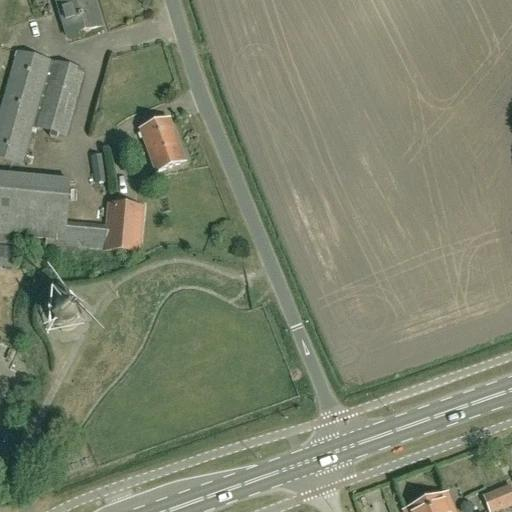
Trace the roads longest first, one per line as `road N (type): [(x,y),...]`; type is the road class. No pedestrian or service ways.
road 1 (unclassified): [(342,449),(216,130),(179,0)]
road 2 (primary): [(342,449),(511,393)]
road 3 (primary): [(169,511),(303,463)]
